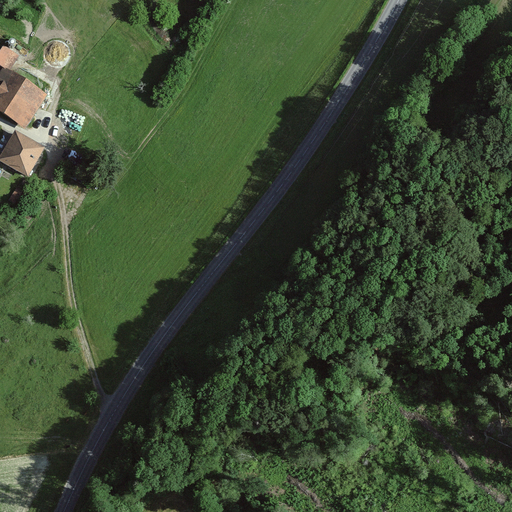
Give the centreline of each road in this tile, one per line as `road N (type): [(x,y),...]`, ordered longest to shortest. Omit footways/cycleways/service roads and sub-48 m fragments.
road 1 (secondary): [(402,0),(308,148),(132,381),(63,511)]
road 2 (track): [(109,418),(72,306),(50,146)]
